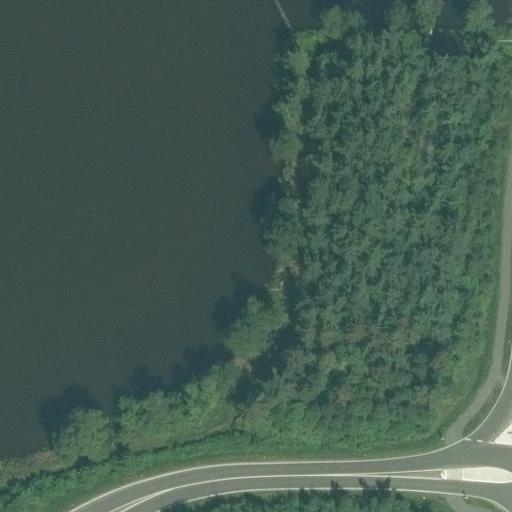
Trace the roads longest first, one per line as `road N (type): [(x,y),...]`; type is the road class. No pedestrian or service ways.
road 1 (trunk): [(448,463),(222,473),(132,490),(86,511)]
road 2 (trunk): [(148,511),(232,489),(411,487),(511,499)]
